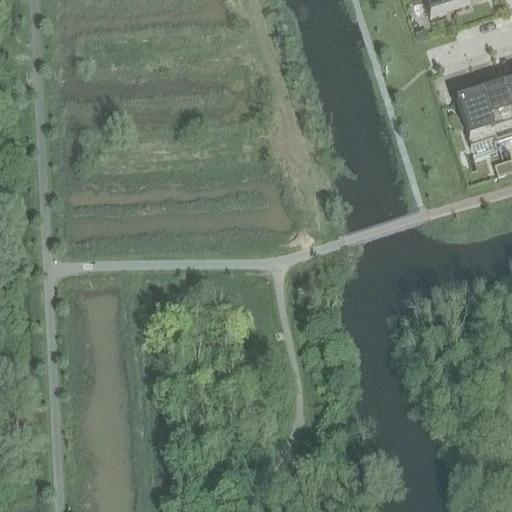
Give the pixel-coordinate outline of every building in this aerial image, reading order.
[(420,0),(428,23),(468,10),(464,0),(420,0)] [(413,37),(416,43),(427,40),(424,33),(413,37)] [(511,87),(501,91),(511,123),(511,87)] [(494,147),(511,141),(511,123),(501,91),(478,99),(494,147)] [(493,148),(494,147),(478,99),(455,106),(456,109),(469,150),(492,143),(493,148)] [(503,165),(507,178),(511,176),(511,163),(503,165)] [(494,168),(498,181),(507,178),(503,165),(494,168)]
